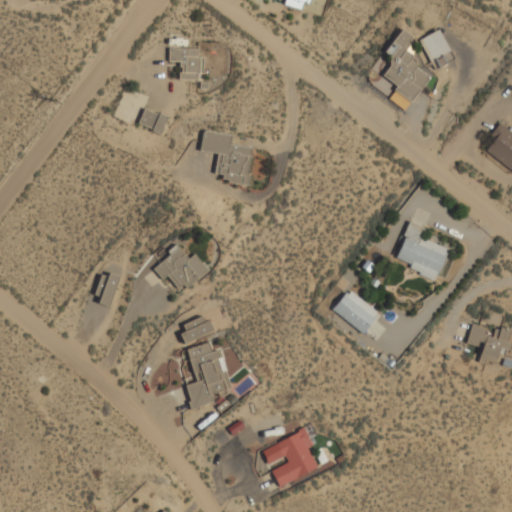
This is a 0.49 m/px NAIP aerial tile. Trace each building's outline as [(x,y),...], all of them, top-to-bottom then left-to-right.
[(284,0),(284,4),(307,9),(308,0),(284,0)] [(404,110),(431,73),(400,50),(411,35),(401,28),(383,51),(392,58),(380,74),(396,86),(387,98),(404,110)] [(453,58),(438,28),(418,38),(433,69),(453,58)] [(168,60),(178,60),(178,78),(201,78),(201,48),(168,48),(168,60)] [(167,116),(143,106),(137,123),(161,132),(167,116)] [(493,139),(484,153),(511,172),(511,131),(498,122),(489,136),(493,139)] [(251,145),(229,143),(230,132),(201,129),(199,150),(216,152),(214,173),(222,173),(221,181),(247,184),(251,145)] [(434,281),(450,251),(422,237),(426,228),(410,220),(390,259),(434,281)] [(163,280),(168,275),(183,290),(202,271),(176,245),(152,269),(163,280)] [(119,276),(108,271),(104,281),(102,280),(95,301),(108,306),(119,276)] [(364,334),(380,312),(347,288),(331,310),(364,334)] [(177,327),(185,343),(212,330),(204,314),(177,327)] [(466,342),(481,346),(478,359),(495,363),(499,348),(509,350),(511,340),(508,339),(510,329),(496,326),(494,336),(484,334),(486,326),(470,323),(466,342)] [(189,405),(232,392),(219,348),(211,350),(208,341),(185,348),(195,381),(183,385),(189,405)] [(260,448),(269,467),(279,487),(320,468),(302,429),(260,448)]
